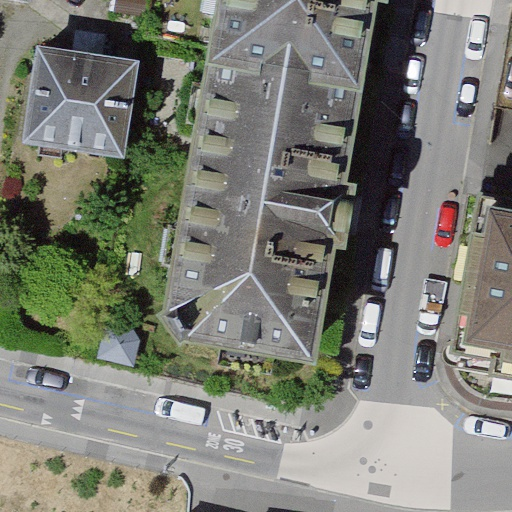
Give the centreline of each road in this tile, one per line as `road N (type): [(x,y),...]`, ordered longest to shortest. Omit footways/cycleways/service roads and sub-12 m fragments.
road 1 (residential): [(462,0),(374,466)]
road 2 (residential): [(374,466),(0,382)]
road 3 (residential): [(511,471),(374,466)]
